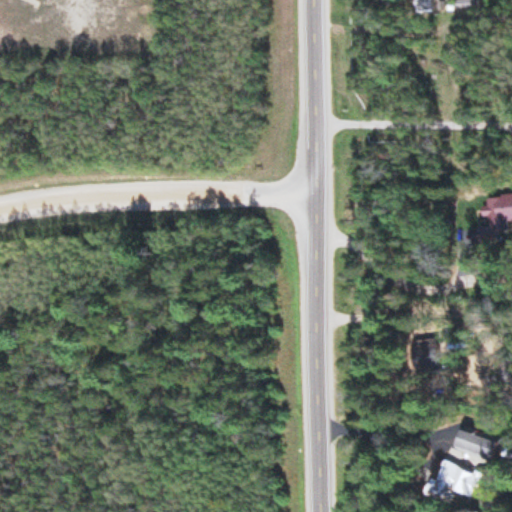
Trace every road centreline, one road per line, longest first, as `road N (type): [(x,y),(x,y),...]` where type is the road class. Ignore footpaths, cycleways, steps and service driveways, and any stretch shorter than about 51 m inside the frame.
road 1 (primary): [(324,511),(316,0)]
road 2 (residential): [(320,198),(66,202),(0,215)]
